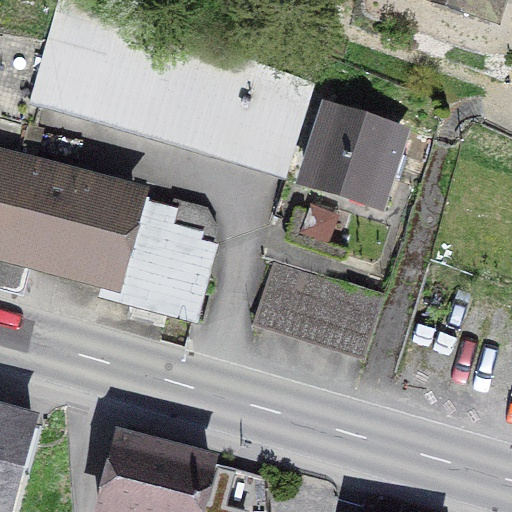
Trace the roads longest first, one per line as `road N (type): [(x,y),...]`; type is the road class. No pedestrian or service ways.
road 1 (primary): [(511,480),(0,332)]
road 2 (track): [(242,0),(478,100)]
